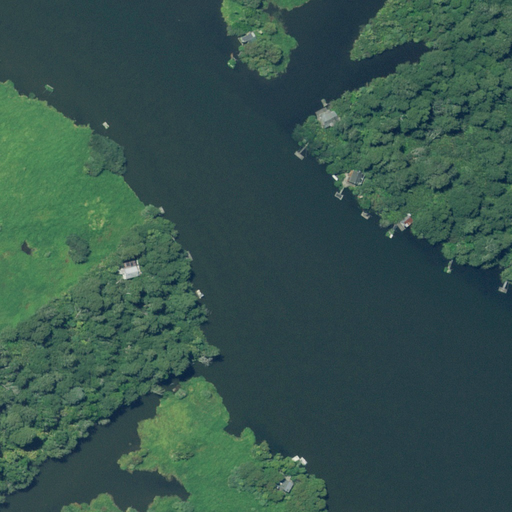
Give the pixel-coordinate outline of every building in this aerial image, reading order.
[(248,44),(255,39),(250,31),(239,38),(242,42),(245,40),(248,44)] [(330,127),(341,121),(338,116),(336,117),(333,111),(331,113),(327,107),(316,114),(324,128),(329,125),(330,127)] [(361,174),(351,170),(347,182),(357,186),(361,174)] [(407,216),(400,222),(406,228),(412,222),(407,216)] [(136,266),(118,270),(120,276),(124,275),(125,279),(138,276),(136,266)] [(292,483),(279,477),(274,486),(287,493),(292,483)]
